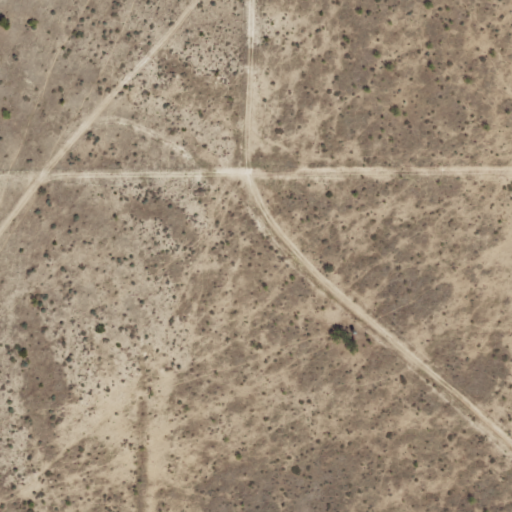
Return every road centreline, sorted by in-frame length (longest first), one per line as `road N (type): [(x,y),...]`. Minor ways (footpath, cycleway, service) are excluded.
road 1 (track): [(511,435),(307,271),(253,171),(245,0)]
road 2 (track): [(0,259),(162,93),(216,0)]
